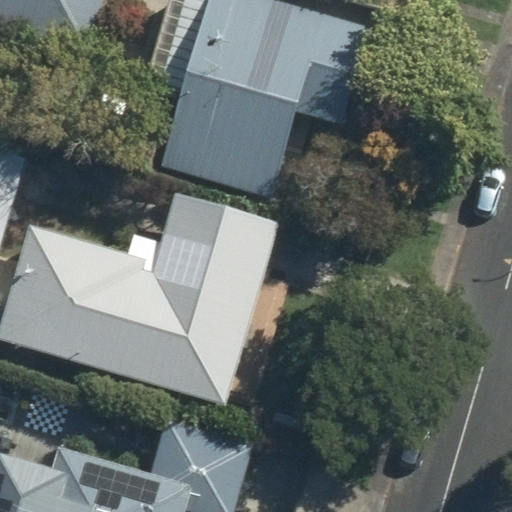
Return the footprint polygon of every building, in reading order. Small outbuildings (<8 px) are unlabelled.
[(102,0),(0,0),(0,31),(82,60),(102,0)] [(339,135),(370,35),(257,0),(208,0),(154,174),(269,210),(296,122),(339,135)] [(34,163),(0,151),(0,233),(9,237),(34,163)] [(168,211),(158,248),(128,239),(123,261),(29,235),(0,339),(0,349),(224,412),(272,240),(168,211)] [(234,511),(252,449),(166,424),(149,484),(0,441),(0,511),(234,511)]
